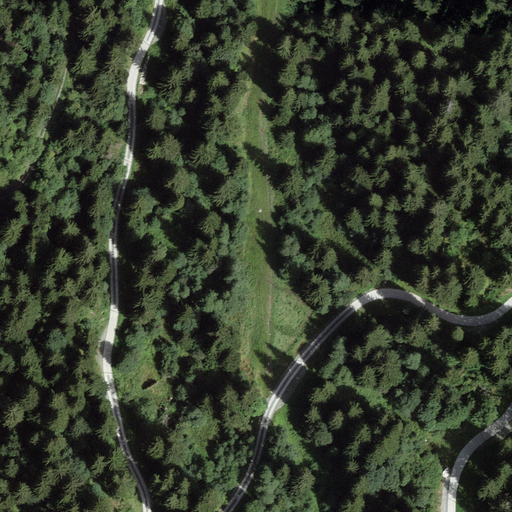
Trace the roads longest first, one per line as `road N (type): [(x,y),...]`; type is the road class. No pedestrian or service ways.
road 1 (track): [(149,511),(104,359),(117,297),(114,242),(133,68),(153,34),(156,0)]
road 2 (track): [(511,298),(504,303),(428,286),(362,306),(322,356),(292,377),(244,485),(223,511)]
road 3 (track): [(69,0),(56,105),(22,182),(0,199)]
road 4 (track): [(453,511),(462,464),(511,404)]
